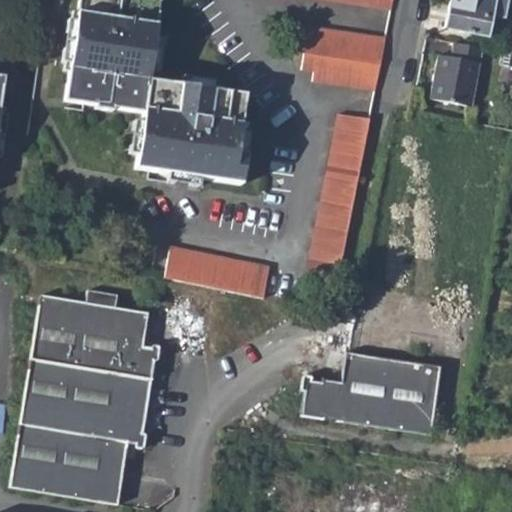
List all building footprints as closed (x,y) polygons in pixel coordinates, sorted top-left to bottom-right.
[(80,0),(63,101),(93,105),(93,109),(110,111),(110,108),(142,114),(133,169),(239,187),(243,156),(235,155),(243,98),(158,83),(171,0),(170,0),(80,0)] [(320,0),(390,12),(392,0),(320,0)] [(449,2),(443,28),(486,38),(494,0),(454,0),(453,3),(449,2)] [(294,26),(289,52),(302,55),(300,71),(312,73),(310,83),(373,95),(384,42),(294,26)] [(511,53),(511,38),(501,37),(499,51),(511,53)] [(213,56),(197,54),(198,42),(166,38),(161,79),(210,84),(213,56)] [(438,56),(430,100),(474,107),(484,48),(453,43),(450,58),(438,56)] [(335,117),(303,278),(334,284),(367,122),(335,117)] [(166,251),(159,283),(260,303),(266,270),(166,251)] [(41,299),(31,360),(151,381),(154,364),(158,365),(160,363),(162,353),(160,350),(145,348),(150,317),(41,299)] [(303,378),(302,391),(305,392),(301,418),(433,437),(443,369),(346,355),(343,383),(303,378)] [(31,360),(9,491),(118,509),(127,450),(144,453),(147,438),(141,436),(151,381),(31,360)]
